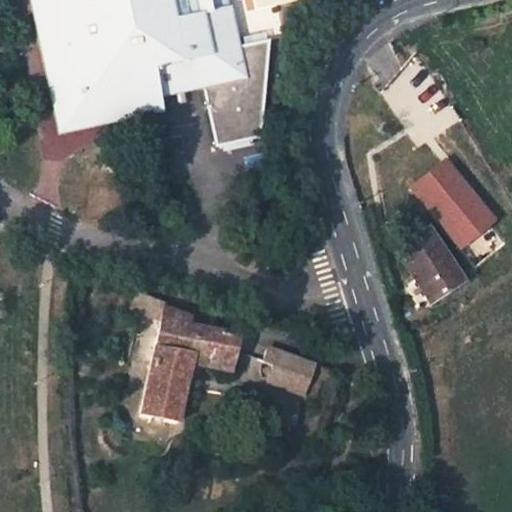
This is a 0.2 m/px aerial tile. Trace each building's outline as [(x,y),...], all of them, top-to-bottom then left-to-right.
[(230,5),(229,0),(30,0),(59,133),(165,111),(161,94),(204,85),(217,146),(258,137),(266,33),(240,38),(233,5),(230,5)] [(445,162),(413,188),(459,245),(492,220),(445,162)] [(427,231),(395,251),(428,303),(460,282),(427,231)] [(126,307),(159,320),(161,309),(163,304),(162,304),(134,291),(133,291),(126,307)] [(159,320),(140,417),(176,424),(190,357),(206,360),(230,365),(235,335),(188,324),(190,315),(161,309),(159,320)] [(313,362),(271,347),(266,351),(264,361),(273,364),(267,381),(302,393),(313,362)] [(204,369),(228,374),(230,365),(206,360),(204,369)]
